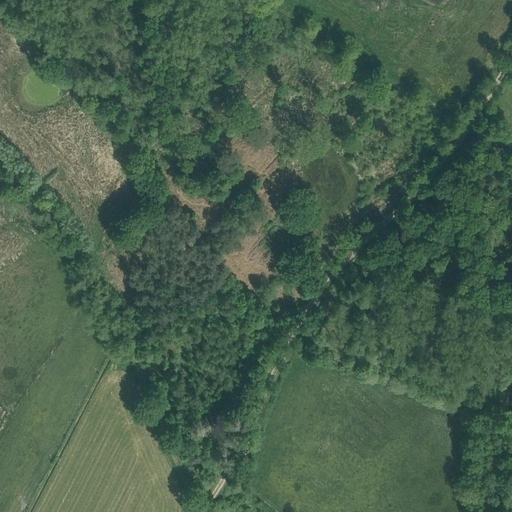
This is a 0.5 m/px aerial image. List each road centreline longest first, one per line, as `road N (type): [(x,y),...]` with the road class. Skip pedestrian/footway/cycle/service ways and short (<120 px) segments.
road 1 (track): [(201,511),(314,298),(449,150),(511,58)]
road 2 (track): [(199,511),(99,278),(0,159)]
